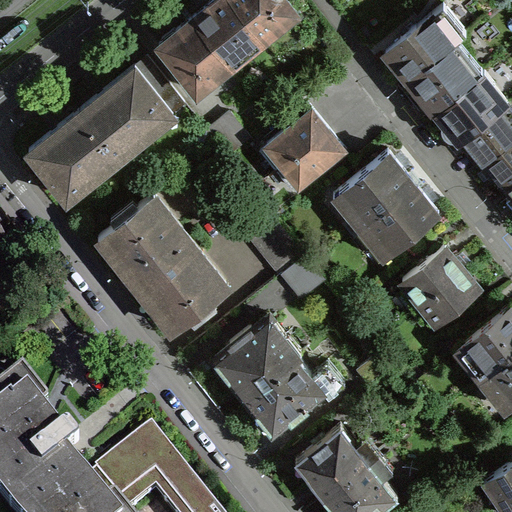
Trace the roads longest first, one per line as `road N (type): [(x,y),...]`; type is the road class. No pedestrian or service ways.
road 1 (residential): [(0,160),(287,511)]
road 2 (residential): [(511,253),(363,67)]
road 3 (secondary): [(0,98),(125,0)]
